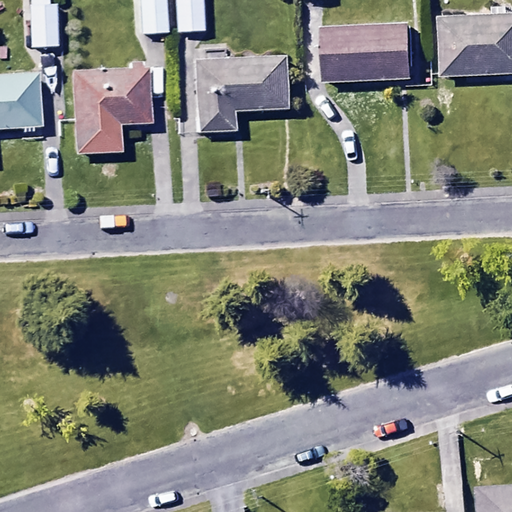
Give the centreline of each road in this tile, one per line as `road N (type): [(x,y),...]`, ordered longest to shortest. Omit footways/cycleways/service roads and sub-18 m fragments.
road 1 (residential): [(511,213),(0,236)]
road 2 (residential): [(49,511),(511,371)]
